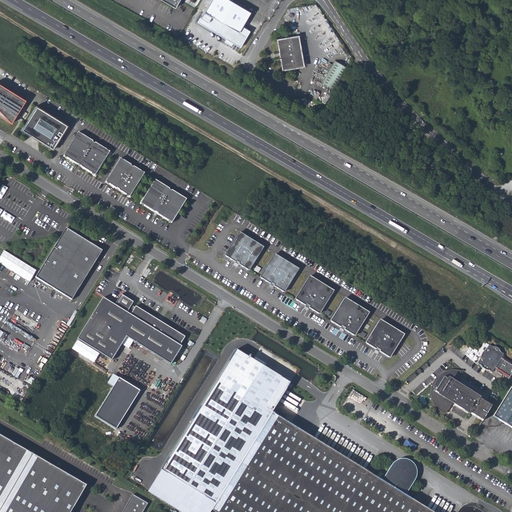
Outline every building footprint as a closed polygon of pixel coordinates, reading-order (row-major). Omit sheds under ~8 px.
[(224,38),(240,47),(244,41),(242,39),(247,32),(239,28),(248,12),(227,0),(209,0),(202,13),(201,12),(197,19),(209,26),(215,30),(221,36),(223,34),(225,35),(224,38)] [(297,36),(275,40),(281,72),(304,67),(297,36)] [(335,58),(322,80),(335,87),(347,65),(335,58)] [(25,100),(0,84),(0,115),(11,123),(25,100)] [(67,125),(37,106),(22,130),(53,149),(67,125)] [(93,141),(78,132),(63,156),(78,165),(78,164),(81,165),(80,166),(95,175),(109,152),(95,142),(94,143),(92,142),(93,141)] [(120,158),(105,182),(116,189),(117,188),(119,189),(119,190),(129,197),(144,173),(133,166),(133,167),(130,166),(131,165),(120,158)] [(155,180),(140,203),(155,213),(155,212),(157,213),(157,214),(171,223),(186,199),(172,190),(171,191),(169,190),(169,189),(155,180)] [(66,229),(36,278),(72,300),(102,251),(66,229)] [(238,233),(225,255),(225,257),(235,262),(236,261),(239,263),(238,265),(248,270),(250,270),(263,249),(262,247),(240,233),(238,233)] [(4,251),(0,257),(0,263),(31,281),(37,269),(4,251)] [(274,255),(260,277),(260,278),(270,284),(271,283),(274,285),(273,287),(283,292),(285,292),(298,270),(298,269),(275,255),(274,255)] [(310,277),(309,277),(295,299),(296,300),(305,306),(306,305),(309,307),(308,308),(318,314),(320,314),(333,292),(333,290),(310,277)] [(103,297),(77,339),(112,360),(126,337),(171,364),(182,346),(180,345),(185,336),(164,324),(165,322),(154,315),(153,317),(135,306),(134,307),(131,305),(133,302),(121,294),(114,305),(103,297)] [(346,299),(344,299),(331,321),(331,323),(341,329),(342,327),(345,329),(344,331),(354,337),(355,336),(369,314),(369,313),(346,299)] [(382,321),(380,321),(366,343),(367,345),(376,351),(377,349),(381,352),(380,353),(390,359),(404,337),(404,335),(382,321)] [(508,379),(511,373),(511,365),(501,357),(503,355),(499,352),(499,350),(498,349),(496,348),(495,348),(493,348),(490,346),(486,352),(484,352),(482,354),(482,356),(482,358),(478,364),(483,367),(483,369),(484,370),(486,371),(488,370),(492,373),(495,369),(498,371),(497,372),(503,376),(508,379)] [(182,511),(208,511),(209,510),(269,412),(289,380),(238,349),(149,492),(182,511)] [(459,373),(459,372),(453,372),(448,373),(442,375),(438,378),(434,383),(431,388),(429,393),(428,399),(429,404),(430,406),(434,409),(441,396),(437,394),(430,405),(430,404),(430,399),(430,393),(432,388),(435,383),(439,379),(443,376),(448,374),(454,373),(459,373)] [(430,404),(430,405),(437,394),(441,396),(469,413),(477,399),(453,384),(454,382),(456,384),(459,379),(456,377),(459,373),(454,373),(448,374),(443,376),(439,379),(435,383),(432,388),(430,393),(430,399),(430,404)] [(119,377),(95,416),(115,428),(140,389),(119,377)] [(511,429),(511,384),(492,418),(511,429)] [(491,407),(477,399),(469,413),(482,422),(491,407)] [(209,510),(212,511),(422,511),(399,497),(408,483),(403,480),(409,472),(394,463),(380,486),(321,450),(313,445),(296,434),(298,430),(269,412),(209,510)] [(381,480),(298,430),(296,434),(313,445),(321,450),(380,486),(394,463),(409,472),(403,480),(408,483),(399,497),(422,511),(431,511),(404,495),(416,476),(416,474),(416,472),(416,471),(416,469),(415,466),(414,465),(412,462),(410,461),(408,460),(406,459),(405,458),(404,458),(403,458),(402,458),(399,458),(398,459),(395,460),(393,461),(392,462),(381,480)] [(0,435),(0,511),(70,511),(86,485),(0,435)] [(142,511),(148,504),(132,495),(122,511),(142,511)]
